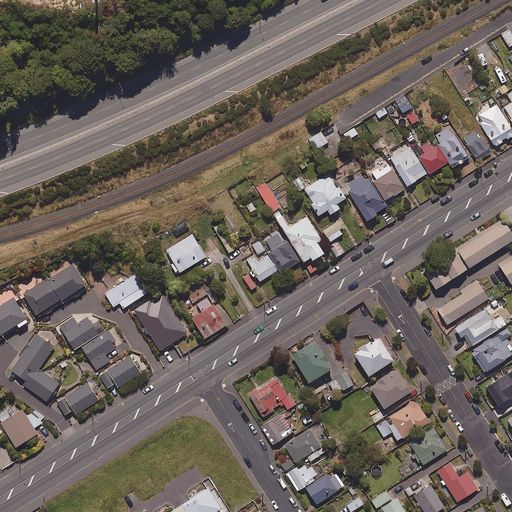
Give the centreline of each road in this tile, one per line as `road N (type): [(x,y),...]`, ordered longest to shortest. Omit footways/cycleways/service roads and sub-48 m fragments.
road 1 (motorway): [(384,0),(169,108),(0,179)]
road 2 (motorway): [(0,152),(328,0)]
road 3 (secondary): [(0,500),(201,372)]
road 4 (secondary): [(201,372),(371,264)]
road 5 (residential): [(511,15),(345,117)]
road 6 (residential): [(371,264),(473,426)]
road 7 (secondary): [(371,264),(511,175)]
road 8 (residential): [(290,511),(201,372)]
